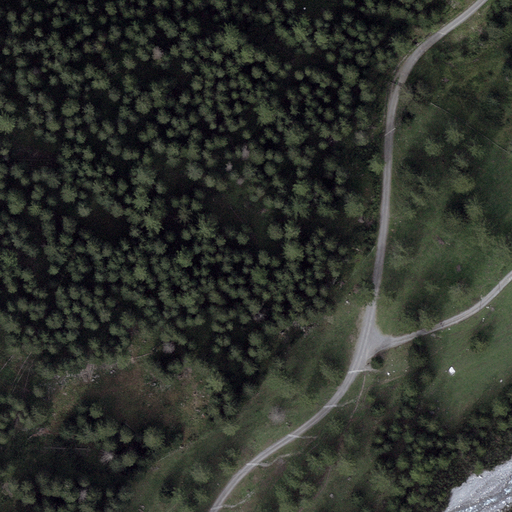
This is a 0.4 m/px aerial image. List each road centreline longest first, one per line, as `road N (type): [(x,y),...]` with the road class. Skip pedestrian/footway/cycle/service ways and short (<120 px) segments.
road 1 (track): [(368,342),(389,118),(401,72),(481,0)]
road 2 (track): [(368,342),(338,397),(237,477),(214,511)]
road 3 (track): [(511,275),(491,299),(448,322),(368,342)]
